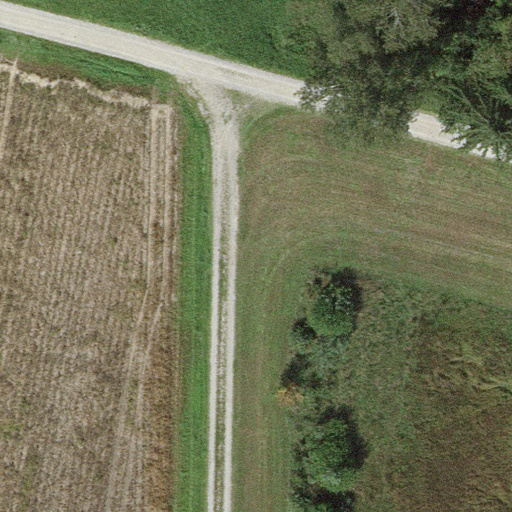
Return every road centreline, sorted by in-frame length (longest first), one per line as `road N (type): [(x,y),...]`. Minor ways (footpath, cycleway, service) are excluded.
road 1 (track): [(511,152),(0,21)]
road 2 (track): [(220,511),(229,78)]
